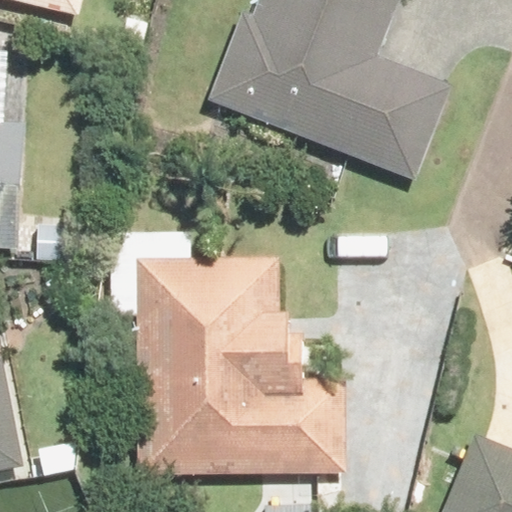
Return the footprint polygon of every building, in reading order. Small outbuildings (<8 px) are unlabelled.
[(0,0),(0,4),(87,26),(93,0),(0,0)] [(256,7),(219,106),(431,185),(467,88),(387,59),(408,0),(274,0),(270,12),(256,7)] [(0,258),(31,261),(41,136),(0,132),(0,258)] [(83,261),(50,290),(77,322),(111,292),(83,261)] [(355,475),(354,387),(321,387),(321,341),(307,342),(307,317),(292,317),(291,263),(149,264),(152,477),(355,475)] [(0,471),(39,463),(16,352),(0,355),(0,471)] [(511,511),(511,452),(488,442),(459,511),(511,511)]
